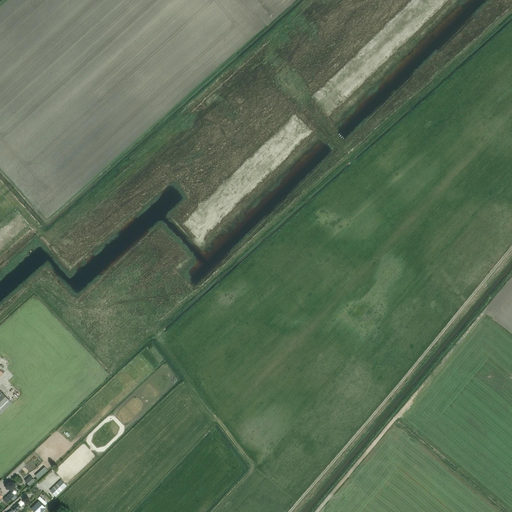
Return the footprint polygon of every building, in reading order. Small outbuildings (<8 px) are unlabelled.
[(0,414),(12,403),(0,390),(0,414)] [(44,466),(35,474),(38,478),(47,470),(44,466)] [(30,475),(24,480),(29,485),(35,480),(30,475)] [(59,482),(50,490),(56,496),(65,488),(59,482)] [(10,492),(3,499),(7,503),(10,500),(11,502),(17,497),(15,495),(18,492),(15,489),(11,493),(10,492)] [(47,503),(40,496),(38,498),(45,505),(47,503)] [(39,502),(32,509),(34,511),(40,511),(42,510),(43,511),(46,509),(39,502)] [(16,511),(22,507),(18,503),(12,508),(13,509),(9,511),(16,511)]
